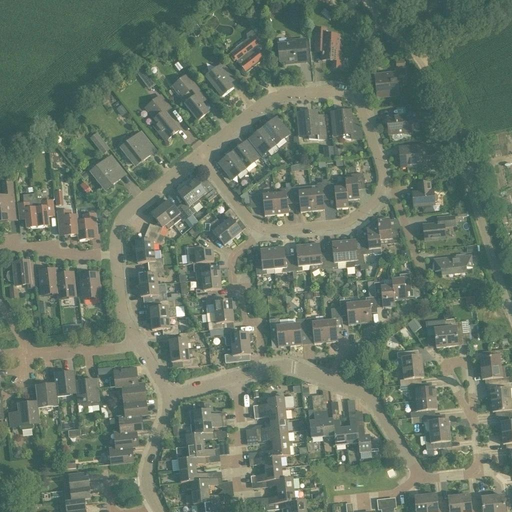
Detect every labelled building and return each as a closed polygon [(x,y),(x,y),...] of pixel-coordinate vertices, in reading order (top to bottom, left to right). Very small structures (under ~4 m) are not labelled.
[(305,24),(303,2),(288,3),(290,26),(305,24)] [(250,6),(243,13),(253,22),(260,15),(250,6)] [(189,29),(196,38),(203,33),(196,24),(189,29)] [(260,43),(254,35),(260,31),(257,27),(246,35),(248,40),(230,53),(245,73),(263,59),(254,47),(260,43)] [(316,29),(315,53),(322,53),(322,61),(333,61),(332,69),(340,69),(341,52),(339,52),(339,36),(326,36),(326,29),(316,29)] [(279,45),(280,63),(286,63),(286,65),(306,63),(304,41),(286,42),(287,45),(279,45)] [(224,77),(230,72),(224,64),(207,77),(222,97),(233,88),(230,85),(224,77)] [(146,88),(153,83),(141,67),(134,71),(146,88)] [(406,78),(405,69),(394,70),(395,74),(375,76),(377,98),(399,96),(397,78),(406,78)] [(187,75),(171,87),(198,121),(209,113),(197,98),(202,94),(187,75)] [(155,127),(166,142),(179,132),(165,113),(171,108),(162,97),(147,109),(159,124),(155,127)] [(392,135),(392,140),(394,141),(401,140),(403,138),(403,134),(410,133),(409,122),(422,121),(421,108),(406,110),(406,116),(387,118),(389,135),(392,135)] [(334,136),(352,134),(352,142),(362,141),(356,121),(350,121),(349,113),(332,115),(334,136)] [(300,137),(306,136),(318,141),(327,140),(324,115),(315,116),(315,114),(298,115),(300,137)] [(276,120),(263,130),(275,146),(289,135),(276,120)] [(275,146),(263,130),(249,141),(262,157),(275,146)] [(142,133),(122,149),(135,166),(149,154),(143,147),(149,142),(142,133)] [(97,134),(90,139),(103,156),(110,150),(97,134)] [(246,144),(233,154),(245,170),(258,159),(246,144)] [(412,153),(399,154),(401,168),(422,166),(421,160),(428,159),(426,144),(411,145),(412,153)] [(324,154),(322,155),(322,161),(334,159),(333,147),(323,148),(324,154)] [(342,147),(334,147),(335,159),(343,159),(342,147)] [(439,151),(440,158),(448,157),(447,150),(439,151)] [(245,170),(233,154),(219,165),(232,181),(245,170)] [(119,167),(112,158),(92,173),(105,189),(119,178),(113,171),(119,167)] [(351,180),(345,181),(345,188),(346,188),(347,202),(359,201),(358,188),(364,187),(363,175),(350,176),(351,180)] [(250,188),(257,182),(254,179),(247,184),(250,188)] [(187,187),(187,188),(200,204),(198,201),(204,196),(209,202),(216,197),(208,187),(203,191),(195,181),(194,182),(192,181),(187,185),(187,187)] [(334,185),(328,185),(330,201),(335,200),(336,210),(348,209),(347,202),(346,188),(345,188),(345,181),(334,185)] [(13,182),(2,184),(3,198),(0,198),(0,221),(10,220),(9,209),(16,208),(13,182)] [(87,182),(83,184),(88,193),(92,191),(87,182)] [(438,201),(437,196),(435,195),(434,195),(434,191),(432,191),(431,183),(415,184),(416,194),(413,195),(414,207),(422,207),(423,213),(434,212),(433,206),(434,206),(433,203),(436,203),(438,201)] [(328,185),(310,187),(313,213),(324,212),(323,201),(330,201),(328,185)] [(193,209),(200,204),(187,188),(186,189),(184,187),(179,191),(179,194),(178,195),(185,203),(180,206),(189,218),(196,213),(193,209)] [(310,187),(292,189),(294,205),(300,204),(301,214),(313,213),(310,187)] [(280,194),(274,195),(276,216),(289,215),(288,205),(294,205),(292,189),(280,190),(280,194)] [(64,206),(63,192),(55,193),(56,207),(64,206)] [(39,227),(36,199),(35,199),(35,195),(23,196),(24,204),(18,205),(19,218),(25,217),(26,228),(39,227)] [(276,216),(274,195),(255,197),(256,206),(263,206),(264,218),(276,216)] [(41,199),(36,199),(39,227),(50,226),(48,215),(55,215),(53,201),(42,202),(41,199)] [(183,223),(189,218),(180,206),(176,210),(169,202),(161,208),(174,226),(181,220),(183,223)] [(150,225),(148,230),(159,235),(165,237),(168,230),(174,226),(161,208),(152,215),(158,223),(154,227),(150,225)] [(217,219),(217,220),(233,240),(234,239),(237,240),(240,238),(240,235),(241,233),(233,223),(238,220),(230,209),(223,215),(224,217),(219,221),(217,219)] [(78,222),(78,217),(72,217),(71,212),(57,213),(59,229),(59,238),(67,237),(79,236),(78,222)] [(79,236),(79,242),(92,241),(91,229),(97,229),(96,216),(84,217),(85,222),(78,222),(79,236)] [(436,218),(437,225),(423,227),(425,242),(445,239),(443,229),(455,227),(454,216),(436,218)] [(233,240),(217,220),(210,225),(210,229),(212,231),(207,235),(213,243),(218,239),(224,247),(226,245),(229,247),(232,244),(232,241),(233,240)] [(377,222),(378,229),(380,241),(380,246),(398,245),(396,230),(391,230),(390,220),(377,222)] [(184,234),(191,228),(186,222),(179,227),(184,234)] [(361,241),(362,250),(362,255),(363,255),(373,254),(375,256),(381,256),(380,246),(380,241),(378,229),(366,230),(367,239),(361,240),(361,241)] [(136,243),(137,253),(155,252),(154,242),(157,242),(159,235),(148,230),(143,242),(136,243)] [(355,241),(343,242),(346,264),(347,269),(354,268),(354,266),(360,266),(360,271),(368,270),(368,265),(364,265),(363,255),(362,255),(362,250),(361,241),(355,242),(355,241)] [(332,253),(326,253),(329,274),(333,274),(332,269),(338,268),(338,264),(346,264),(343,242),(331,244),(332,253)] [(319,245),(308,246),(310,267),(311,274),(312,274),(319,270),(324,269),(327,274),(329,274),(326,253),(320,254),(319,245)] [(193,265),(197,265),(206,264),(214,263),(213,252),(202,253),(202,246),(187,248),(188,265),(193,265)] [(291,257),(292,273),(293,273),(293,279),(296,279),(297,277),(296,272),(302,272),(302,268),(310,267),(308,246),(296,247),(297,256),(291,257)] [(283,274),(292,273),(291,257),(285,258),(284,248),(272,249),(274,271),(282,270),(283,274)] [(266,272),(274,271),(272,249),(260,251),(261,260),(254,261),(256,277),(266,276),(266,272)] [(148,264),(149,269),(164,268),(163,260),(155,260),(155,252),(137,253),(137,254),(135,255),(135,263),(138,263),(138,265),(148,264)] [(441,272),(441,277),(448,277),(447,272),(472,269),(471,257),(465,257),(464,255),(456,256),(456,258),(433,261),(434,273),(441,272)] [(15,281),(16,286),(28,285),(28,290),(37,289),(35,263),(29,264),(29,263),(13,265),(14,273),(8,273),(9,281),(15,281)] [(196,273),(197,282),(220,279),(219,269),(209,270),(208,264),(214,263),(206,264),(197,265),(193,265),(194,273),(196,273)] [(139,276),(141,287),(158,285),(157,277),(162,277),(163,277),(164,278),(166,278),(167,276),(165,274),(164,274),(164,268),(149,269),(149,275),(139,276)] [(42,296),(58,294),(56,277),(56,272),(40,273),(42,296)] [(56,277),(58,294),(59,299),(75,298),(73,275),(56,277)] [(100,297),(98,275),(81,277),(83,299),(100,297)] [(400,280),(392,281),(394,301),(405,300),(404,291),(411,290),(410,275),(400,276),(400,280)] [(196,290),(196,299),(206,298),(212,297),(211,292),(221,291),(220,279),(197,282),(198,290),(196,290)] [(384,283),(374,284),(376,300),(381,299),(382,309),(394,308),(394,301),(392,281),(392,287),(385,287),(384,283)] [(365,303),(358,304),(360,325),(372,324),(371,314),(377,314),(376,300),(374,284),(375,298),(365,299),(365,303)] [(165,285),(158,286),(158,285),(141,287),(142,298),(143,298),(151,297),(152,303),(154,303),(159,302),(167,301),(167,299),(165,285)] [(14,291),(13,286),(10,287),(11,300),(19,299),(18,290),(14,291)] [(214,305),(215,314),(232,312),(232,311),(235,310),(235,303),(231,303),(231,302),(221,303),(220,296),(212,297),(206,298),(196,299),(205,298),(206,306),(214,305)] [(339,297),(341,316),(341,317),(347,316),(348,326),(360,325),(358,304),(350,305),(350,301),(344,301),(343,296),(339,297)] [(160,309),(152,309),(150,309),(150,312),(148,313),(148,319),(151,319),(151,320),(169,319),(168,310),(176,309),(176,307),(175,301),(167,301),(159,302),(160,309)] [(209,332),(222,330),(234,329),(233,324),(232,312),(215,314),(207,315),(209,332)] [(332,322),(324,323),(326,344),(338,343),(337,333),(343,332),(341,317),(341,316),(331,317),(332,322)] [(169,319),(151,320),(152,332),(163,331),(163,336),(178,335),(177,326),(170,327),(169,319)] [(315,319),(305,320),(307,336),(313,335),(314,345),(326,344),(324,323),(316,323),(315,319)] [(290,348),(288,326),(279,327),(279,320),(269,321),(271,339),(277,339),(278,349),(290,348)] [(296,325),(288,326),(290,348),(302,346),(301,336),(307,336),(305,320),(296,321),(296,325)] [(416,320),(409,324),(414,333),(421,329),(416,320)] [(456,320),(445,321),(447,348),(459,347),(457,336),(463,335),(462,323),(456,323),(456,320)] [(447,348),(445,321),(445,328),(435,329),(434,325),(429,326),(429,334),(435,333),(436,349),(447,348)] [(87,322),(83,329),(90,333),(94,325),(87,322)] [(63,325),(64,334),(83,333),(83,324),(63,325)] [(231,337),(232,347),(249,345),(249,344),(253,343),(252,336),(248,335),(248,334),(238,335),(237,329),(234,329),(222,330),(223,338),(231,337)] [(169,342),(171,353),(188,351),(187,342),(195,341),(194,333),(179,335),(180,341),(169,342)] [(249,345),(232,347),(233,355),(225,356),(225,365),(239,363),(238,357),(250,356),(249,345)] [(171,362),(172,364),(184,363),(185,369),(198,368),(197,359),(189,360),(188,351),(171,353),(171,355),(168,356),(169,362),(171,362)] [(401,359),(402,370),(423,368),(422,356),(418,357),(418,351),(397,353),(397,359),(401,359)] [(480,359),(481,370),(504,368),(504,367),(501,368),(500,357),(480,359)] [(400,381),(401,386),(408,385),(408,380),(424,379),(423,368),(402,370),(403,381),(400,381)] [(501,385),(511,383),(509,384),(509,378),(506,379),(504,368),(481,370),(482,381),(498,379),(499,385),(501,385)] [(115,372),(116,387),(123,386),(136,385),(134,370),(115,372)] [(54,375),(55,384),(57,397),(76,395),(77,395),(75,382),(74,372),(54,375)] [(95,380),(75,382),(77,395),(76,395),(78,405),(80,405),(84,408),(98,406),(95,380)] [(490,391),(491,403),(511,401),(510,389),(511,389),(511,383),(501,385),(502,390),(490,391)] [(36,386),(37,402),(38,409),(58,407),(56,397),(57,397),(55,384),(36,386)] [(123,387),(124,402),(144,400),(142,385),(136,385),(123,386),(116,387),(116,388),(123,387)] [(411,391),(412,402),(436,400),(435,389),(419,390),(418,385),(408,386),(408,385),(401,386),(401,387),(407,386),(408,392),(411,391)] [(254,407),(255,413),(286,410),(295,409),(293,397),(284,398),(284,395),(281,393),(278,393),(275,396),(276,399),(268,400),(268,405),(254,407)] [(124,402),(126,417),(146,415),(144,400),(124,402)] [(420,418),(432,417),(422,418),(421,412),(437,411),(436,400),(412,402),(413,413),(410,414),(411,419),(420,418)] [(504,418),(509,417),(511,417),(511,405),(511,401),(491,403),(492,414),(504,412),(504,418)] [(37,402),(17,405),(18,415),(9,416),(10,428),(40,425),(38,409),(37,402)] [(191,424),(191,425),(226,421),(226,414),(211,416),(209,404),(199,405),(200,412),(193,412),(195,424),(191,424)] [(312,439),(322,438),(319,407),(313,408),(315,422),(310,422),(312,439)] [(322,438),(334,436),(332,420),(327,421),(326,407),(319,407),(322,438)] [(270,418),(270,423),(287,421),(286,410),(255,413),(255,420),(270,418)] [(347,446),(358,444),(356,423),(355,413),(348,414),(350,428),(345,429),(347,446)] [(121,432),(141,430),(140,416),(146,415),(126,417),(120,418),(121,432)] [(335,447),(347,446),(345,429),(340,429),(338,415),(332,416),(332,420),(334,436),(335,447)] [(430,434),(450,432),(449,421),(433,423),(432,417),(420,418),(420,423),(423,423),(424,434),(430,434)] [(501,424),(502,435),(511,433),(511,417),(509,417),(510,423),(501,424)] [(191,425),(192,436),(212,434),(212,433),(212,429),(227,427),(226,421),(191,425)] [(256,430),(257,436),(288,433),(287,421),(270,423),(271,428),(256,430)] [(356,423),(358,444),(360,458),(362,458),(362,454),(378,452),(376,440),(370,441),(369,436),(364,437),(362,422),(356,423)] [(115,434),(117,448),(130,447),(136,446),(135,432),(141,431),(141,430),(121,432),(121,433),(115,434)] [(450,432),(430,434),(431,445),(427,445),(427,450),(449,448),(448,443),(451,443),(450,432)] [(186,436),(187,448),(204,446),(203,441),(218,440),(217,433),(212,433),(212,434),(192,436),(186,436)] [(272,441),(272,446),(292,444),(292,442),(289,442),(288,433),(257,436),(258,442),(272,441)] [(511,433),(502,435),(503,446),(511,444),(511,433)] [(259,453),(259,459),(281,457),(290,456),(289,447),(293,447),(292,444),(272,446),(273,451),(259,453)] [(130,447),(117,448),(117,449),(111,450),(112,465),(131,463),(130,447),(136,447),(136,446),(130,447)] [(187,448),(189,460),(210,458),(210,457),(220,456),(219,450),(205,451),(204,446),(187,448)] [(265,466),(265,470),(282,469),(281,457),(259,459),(249,460),(250,467),(265,466)] [(179,461),(180,472),(196,471),(196,465),(211,463),(210,458),(189,460),(179,461)] [(64,462),(64,470),(76,469),(75,461),(64,462)] [(252,484),(262,483),(283,481),(283,480),(282,469),(265,470),(266,476),(251,478),(252,484)] [(180,472),(181,484),(212,480),(212,474),(197,476),(196,471),(180,472)] [(70,480),(71,491),(90,489),(89,478),(70,480)] [(191,483),(192,494),(209,492),(208,487),(223,485),(223,479),(213,481),(212,480),(181,484),(191,483)] [(277,487),(278,492),(298,490),(298,489),(294,489),(293,479),(283,480),(283,481),(262,483),(262,489),(277,487)] [(71,491),(72,502),(85,501),(91,500),(90,489),(71,491)] [(264,506),(274,505),(295,503),(294,493),(298,492),(298,490),(278,492),(278,497),(263,499),(264,506)] [(193,506),(203,505),(220,503),(225,503),(224,495),(209,497),(209,492),(192,494),(193,506)] [(443,511),(438,511),(437,495),(426,496),(427,511),(443,511)] [(427,511),(426,496),(414,497),(415,500),(409,501),(410,511),(427,511)] [(476,511),(477,511),(471,511),(470,496),(459,497),(460,511),(476,511)] [(460,511),(459,497),(447,498),(448,511),(460,511)] [(493,498),(494,511),(511,511),(511,510),(511,511),(509,498),(504,499),(503,497),(493,498)] [(494,511),(493,498),(481,499),(482,511),(477,511),(476,511),(494,511)] [(86,511),(85,501),(72,502),(66,503),(66,504),(60,505),(60,511),(86,511)] [(306,511),(305,501),(295,503),(274,505),(275,511),(281,510),(281,511),(306,511)] [(203,505),(204,511),(236,511),(236,507),(220,508),(220,503),(203,505)]
